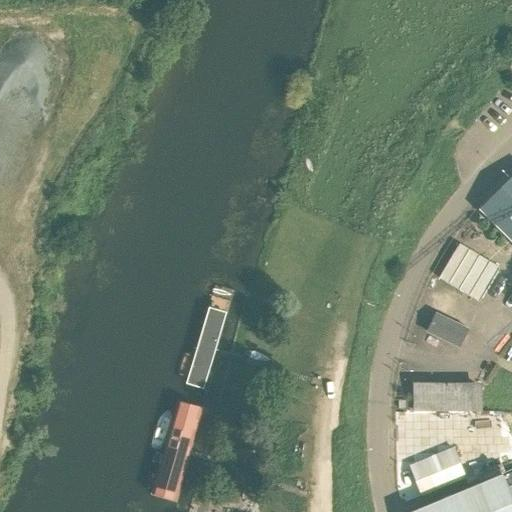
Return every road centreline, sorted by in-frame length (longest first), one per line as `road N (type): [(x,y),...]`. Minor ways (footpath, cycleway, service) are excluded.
road 1 (unclassified): [(390,511),(377,454),(382,387),(410,293),(457,200),(511,142)]
road 2 (unclassified): [(320,511),(318,454),(340,329)]
